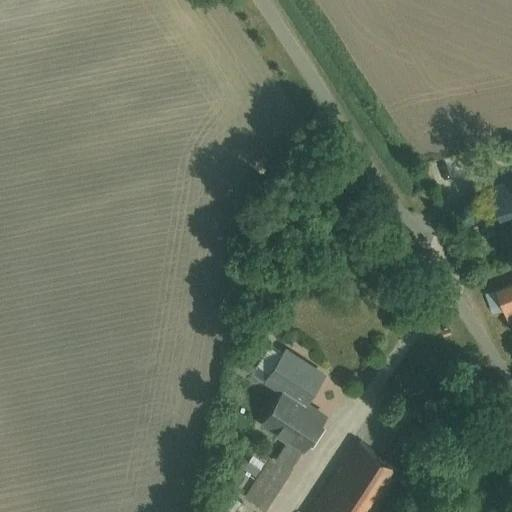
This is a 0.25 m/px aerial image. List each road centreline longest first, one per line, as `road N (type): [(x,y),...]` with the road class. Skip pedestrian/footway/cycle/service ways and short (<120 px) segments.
road 1 (residential): [(511,384),(262,0)]
road 2 (unknown): [(432,264),(314,452),(286,511)]
